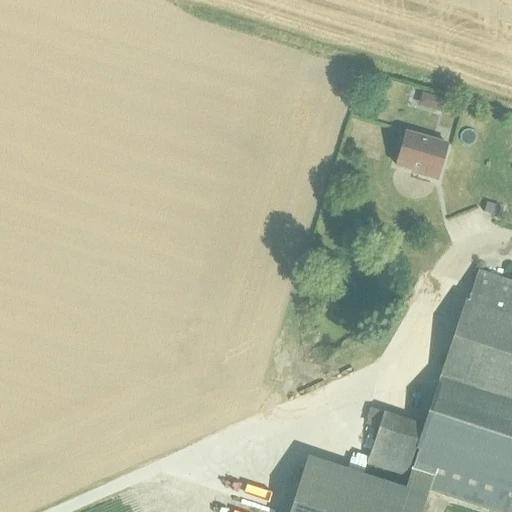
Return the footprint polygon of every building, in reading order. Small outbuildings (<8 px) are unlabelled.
[(423,106),(445,108),(446,94),(424,92),(423,106)] [(405,133),(395,165),(421,173),(421,175),(437,180),(447,145),(405,133)] [(511,511),(511,281),(478,271),(408,483),(495,511),(511,511)] [(366,464),(405,477),(423,425),(383,412),(366,464)] [(420,511),(425,498),(308,459),(290,511),(420,511)]
